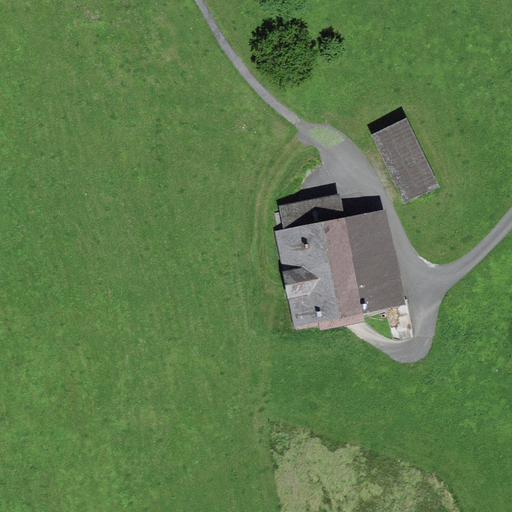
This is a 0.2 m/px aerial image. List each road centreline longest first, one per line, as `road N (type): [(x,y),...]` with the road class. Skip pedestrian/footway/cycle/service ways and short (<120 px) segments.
road 1 (track): [(257,415),(271,301),(260,206),(283,156),(309,134)]
road 2 (track): [(354,327),(398,350),(412,348),(441,283),(511,221)]
road 3 (track): [(309,134),(357,165),(398,207),(416,263),(441,283)]
road 4 (track): [(199,0),(261,87),(309,134)]
